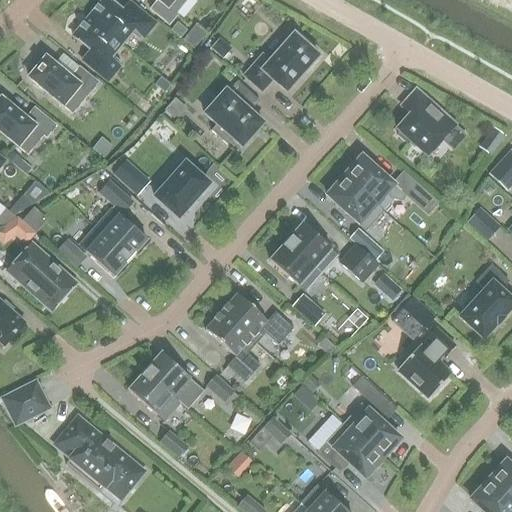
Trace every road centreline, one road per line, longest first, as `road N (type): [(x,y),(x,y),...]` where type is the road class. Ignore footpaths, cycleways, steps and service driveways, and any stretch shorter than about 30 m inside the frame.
road 1 (residential): [(409,50),(170,319),(61,375)]
road 2 (residential): [(511,396),(462,450),(426,511)]
